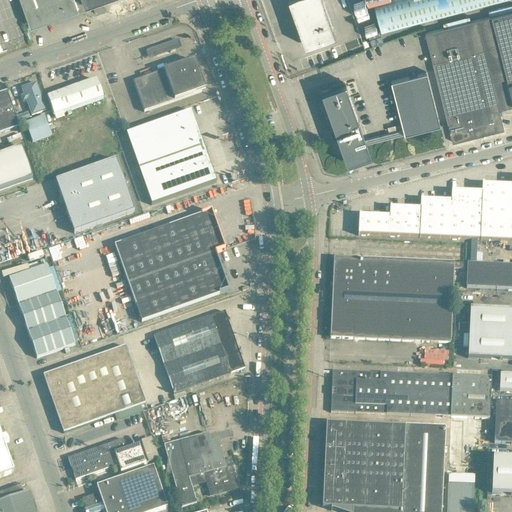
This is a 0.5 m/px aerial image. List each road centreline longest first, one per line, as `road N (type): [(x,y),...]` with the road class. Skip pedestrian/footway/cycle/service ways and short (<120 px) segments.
road 1 (tertiary): [(299,511),(308,196)]
road 2 (tertiary): [(269,203),(260,511)]
road 3 (unclassified): [(202,0),(0,71)]
road 4 (tertiary): [(202,0),(269,203)]
road 5 (unclassified): [(308,196),(511,146)]
road 6 (tertiary): [(308,196),(244,0)]
road 7 (unclassified): [(0,332),(63,511)]
